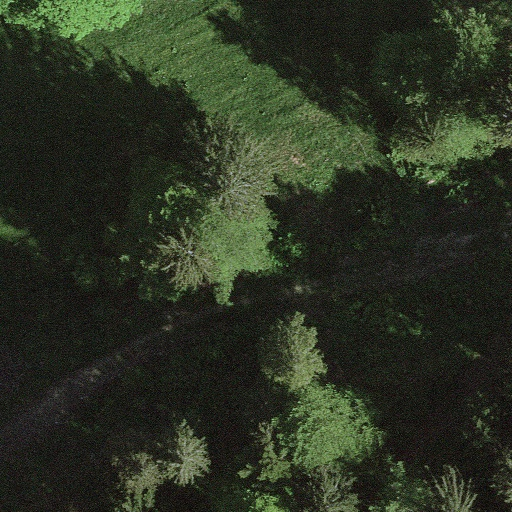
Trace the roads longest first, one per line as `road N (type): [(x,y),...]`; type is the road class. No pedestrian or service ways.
road 1 (track): [(511,230),(0,491)]
road 2 (track): [(511,320),(348,511)]
